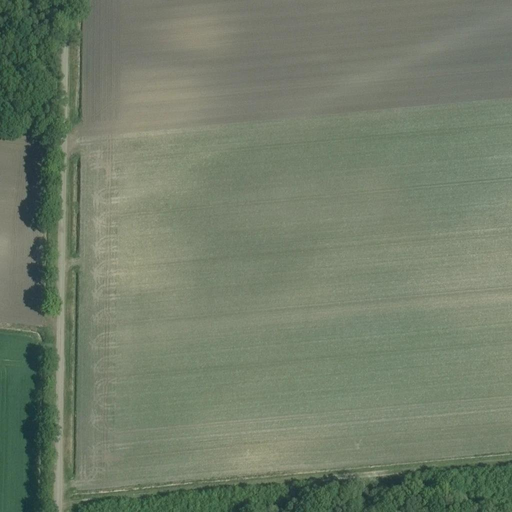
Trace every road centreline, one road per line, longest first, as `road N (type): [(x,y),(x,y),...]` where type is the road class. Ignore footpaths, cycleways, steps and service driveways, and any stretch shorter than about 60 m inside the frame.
road 1 (unclassified): [(57,511),(65,0)]
road 2 (track): [(57,506),(511,464)]
